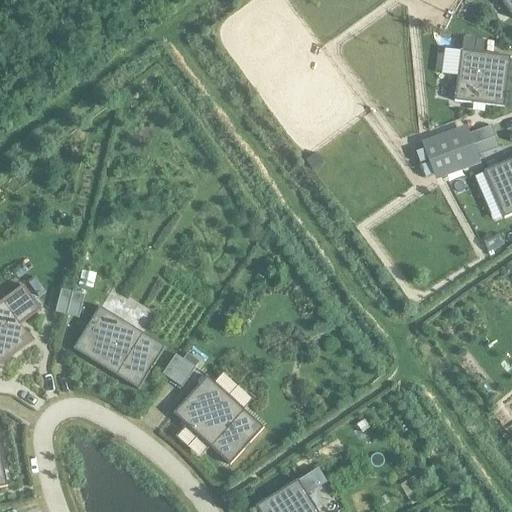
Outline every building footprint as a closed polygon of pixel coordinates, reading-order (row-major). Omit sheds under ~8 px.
[(511,0),(500,0),(511,15),(511,0)] [(464,39),(462,50),(474,52),(475,40),(464,39)] [(445,50),(441,75),(458,77),(455,102),(505,108),(511,58),(461,51),(461,52),(445,50)] [(492,126),(470,134),(474,145),(496,137),(492,126)] [(500,149),(496,137),(474,145),(478,157),(500,149)] [(511,215),(511,160),(484,172),(505,219),(511,215)] [(26,285),(0,303),(0,365),(33,342),(19,323),(42,307),(26,285)] [(62,290),(56,313),(67,316),(73,293),(62,290)] [(85,296),(73,293),(67,316),(79,319),(85,296)] [(100,308),(74,350),(139,391),(165,348),(100,308)] [(176,355),(163,375),(182,388),(196,369),(176,355)] [(207,377),(174,414),(230,466),(264,429),(207,377)] [(0,488),(8,487),(0,447),(0,488)] [(258,511),(317,511),(298,481),(256,507),(258,511)]
